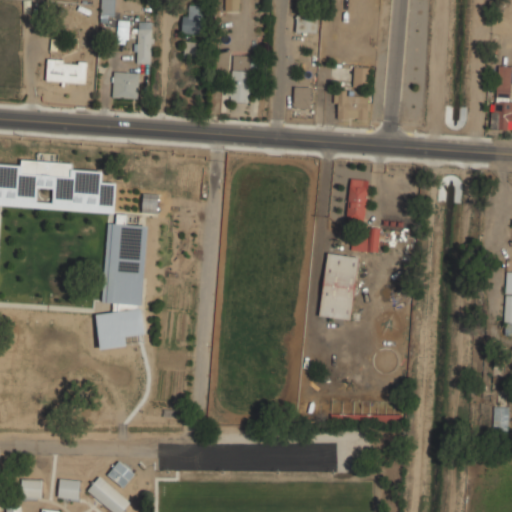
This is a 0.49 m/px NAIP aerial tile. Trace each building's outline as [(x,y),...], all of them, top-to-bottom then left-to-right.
[(114,0),(102,0),(102,16),(114,16),(114,0)] [(224,0),(224,10),(238,11),(238,0),(224,0)] [(203,33),(203,5),(182,5),(182,33),(203,33)] [(296,32),(317,32),(317,16),(296,16),(296,32)] [(152,28),(136,28),(136,63),(152,63),(152,28)] [(184,58),(201,58),(201,42),(184,42),(184,58)] [(251,102),(251,55),(232,55),(231,102),(251,102)] [(87,60),(47,59),(46,81),(86,83),(87,60)] [(511,65),(496,65),(492,129),(511,129),(511,65)] [(353,86),(370,86),(370,66),(353,66),(353,86)] [(112,97),(138,98),(139,72),(113,71),(112,97)] [(311,85),(293,85),(293,108),(311,108),(311,85)] [(369,99),(354,99),(354,90),(333,90),(333,120),(369,120),(369,99)] [(0,205),(114,212),(115,183),(101,182),(102,171),(71,169),(72,163),(20,160),(20,165),(0,164),(0,205)] [(347,220),(366,221),(367,179),(348,179),(347,220)] [(157,194),(144,194),(144,201),(142,201),(142,212),(157,213),(157,194)] [(102,302),(112,302),(112,309),(142,310),(146,225),(125,225),(125,214),(117,214),(116,223),(106,223),(102,302)] [(378,251),(379,227),(369,227),(369,236),(351,236),(351,250),(378,251)] [(358,257),(326,253),(318,315),(350,319),(358,257)] [(100,349),(127,345),(125,336),(144,334),(141,308),(95,314),(100,349)] [(394,414),(330,414),(330,424),(401,424),(401,406),(394,406),(394,414)] [(492,431),(507,432),(508,407),(493,406),(492,431)] [(108,474),(123,488),(135,474),(119,460),(108,474)] [(99,476),(87,490),(113,511),(123,511),(131,502),(99,476)] [(22,479),(43,480),(42,498),(21,497),(22,479)] [(60,479),(80,480),(79,499),(58,497),(60,479)]
